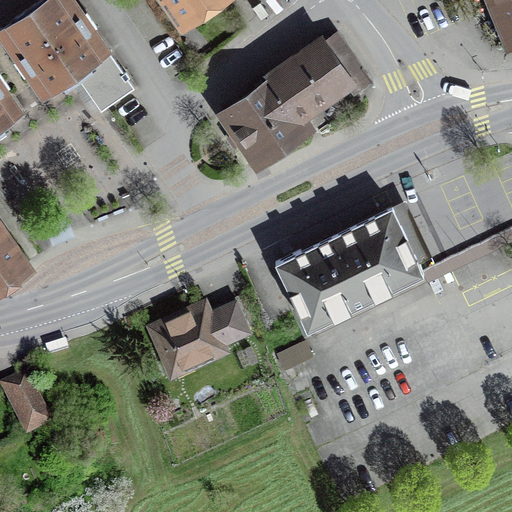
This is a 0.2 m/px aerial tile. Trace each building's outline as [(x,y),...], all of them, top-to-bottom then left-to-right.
[(76,75),(109,52),(72,0),(41,0),(0,29),(0,36),(43,98),(76,75)] [(174,0),(186,17),(210,0),(174,0)] [(511,0),(483,0),(506,54),(511,51),(511,0)] [(237,137),(254,161),(309,123),(301,111),(347,80),(355,91),(370,81),(337,32),(220,112),(237,137)] [(109,52),(76,75),(101,112),(135,89),(109,52)] [(0,126),(23,110),(0,77),(0,126)] [(276,261),(308,326),(366,298),(424,270),(392,204),(357,221),(276,261)] [(49,236),(53,246),(75,237),(70,227),(66,216),(45,225),(49,236)] [(511,222),(422,262),(428,276),(453,265),(469,302),(511,283),(511,267),(511,265),(511,264),(511,222)] [(0,293),(32,271),(0,226),(0,293)] [(219,339),(246,327),(232,297),(208,308),(202,294),(143,321),(168,375),(224,350),(219,339)] [(65,337),(46,343),(48,351),(68,345),(65,337)] [(305,341),(279,353),(285,367),(312,355),(305,341)] [(26,374),(5,384),(28,430),(49,420),(26,374)]
